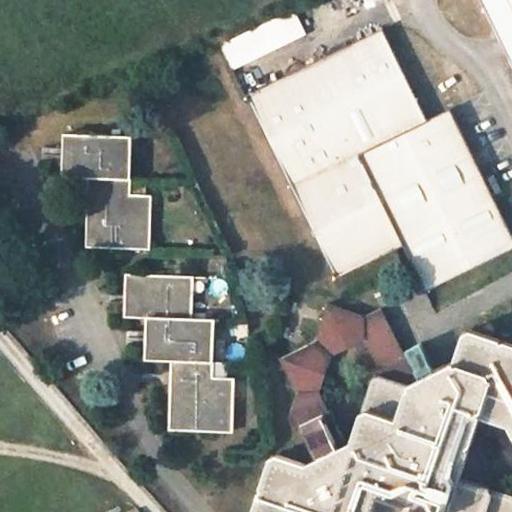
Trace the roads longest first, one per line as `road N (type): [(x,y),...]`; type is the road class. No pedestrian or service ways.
road 1 (residential): [(0,335),(152,511)]
road 2 (unknown): [(511,111),(435,0)]
